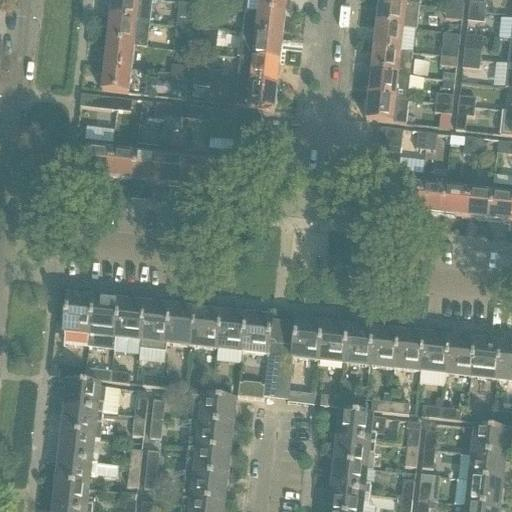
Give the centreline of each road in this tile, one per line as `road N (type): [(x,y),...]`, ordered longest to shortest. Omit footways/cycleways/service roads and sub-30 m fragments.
road 1 (residential): [(1,237),(26,0)]
road 2 (residential): [(197,251),(1,237)]
road 3 (residential): [(317,188),(337,0)]
